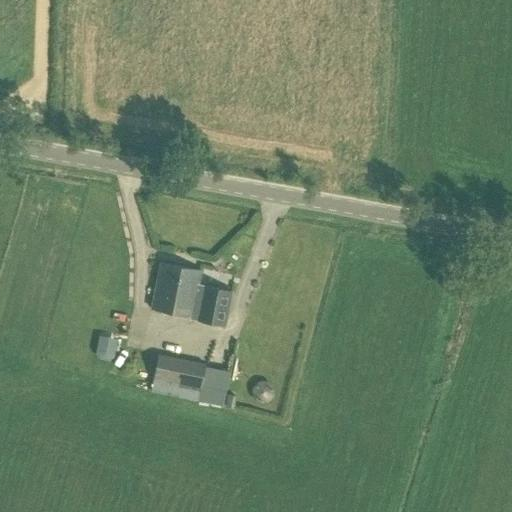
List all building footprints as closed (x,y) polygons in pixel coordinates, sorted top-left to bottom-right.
[(184,296),(175,294),(180,273),(177,273),(178,266),(160,263),(151,309),(180,315),(184,296)] [(180,315),(200,318),(199,322),(224,327),(231,292),(198,286),(201,271),(178,266),(177,273),(180,273),(175,294),(184,296),(180,315)] [(100,341),(97,355),(99,358),(109,360),(111,358),(114,344),(100,341)] [(158,355),(150,392),(175,397),(182,360),(158,355)] [(182,360),(175,397),(198,402),(201,389),(205,365),(182,360)] [(225,407),(232,409),(235,397),(228,395),(225,407)]
